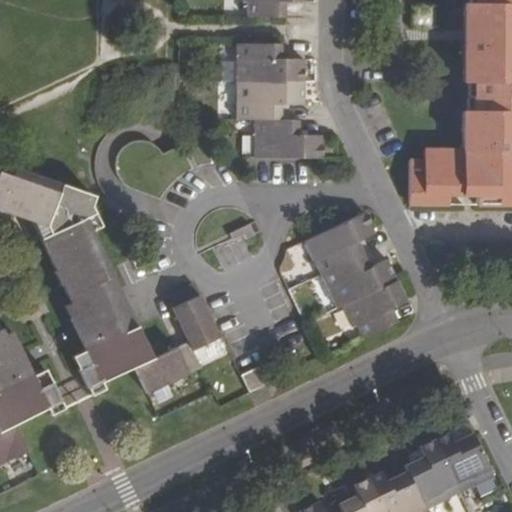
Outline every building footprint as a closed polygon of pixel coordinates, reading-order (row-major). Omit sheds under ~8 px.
[(243,0),(243,3),(246,3),(246,18),(284,18),(284,5),(303,5),(303,0),(243,0)] [(511,0),(468,0),(469,2),(464,1),(464,29),(509,30),(511,30),(511,0)] [(437,5),(411,5),(411,30),(436,30),(437,5)] [(509,30),(464,29),(464,44),(508,44),(509,30)] [(279,44),(235,44),(235,83),(234,121),(252,121),(251,158),(317,159),(318,137),(295,136),(295,121),(279,121),(279,107),(302,106),(302,83),(302,60),(279,59),(279,44)] [(508,44),(464,44),(464,82),(468,82),(467,111),(464,111),(462,151),(423,151),(422,162),(410,162),(410,206),(449,206),(449,196),(476,196),(476,207),(511,207),(511,165),(508,165),(508,138),(511,138),(511,57),(509,57),(508,44)] [(13,169),(10,175),(0,171),(0,209),(30,220),(71,302),(77,315),(68,319),(76,336),(124,312),(108,280),(115,277),(111,271),(93,233),(86,220),(95,215),(91,207),(95,196),(13,169)] [(362,214),(303,242),(335,310),(341,307),(350,328),(354,326),(361,339),(395,322),(389,309),(404,302),(395,281),(385,260),(369,267),(355,241),(372,234),(362,214)] [(95,215),(86,220),(93,233),(100,228),(95,215)] [(129,323),(81,346),(83,352),(89,365),(79,369),(89,389),(103,383),(135,368),(147,394),(201,368),(193,350),(219,337),(194,283),(167,296),(188,341),(153,359),(140,331),(135,333),(129,323)] [(71,302),(62,306),(68,319),(77,315),(71,302)] [(124,312),(76,336),(81,346),(129,323),(124,312)] [(0,372),(26,360),(17,343),(10,347),(4,333),(0,325),(0,372)] [(11,330),(4,333),(10,347),(17,343),(11,330)] [(83,352),(72,356),(79,369),(89,365),(83,352)] [(26,360),(0,372),(0,383),(30,369),(26,360)] [(259,366),(241,374),(250,392),(268,384),(259,366)] [(0,463),(27,451),(16,425),(49,409),(62,403),(52,381),(39,388),(33,375),(30,369),(0,383),(0,463)] [(46,369),(33,375),(39,388),(52,381),(46,369)] [(103,383),(89,389),(91,395),(105,388),(103,383)] [(62,403),(49,409),(52,414),(65,407),(62,403)] [(301,511),(426,511),(426,510),(446,500),(446,498),(472,485),(472,487),(494,475),(474,433),(453,442),(449,434),(434,442),(418,449),(422,458),(405,467),(406,471),(387,479),(383,470),(368,479),(353,486),(357,494),(338,504),(340,511),(325,511),(320,502),(301,511)]
